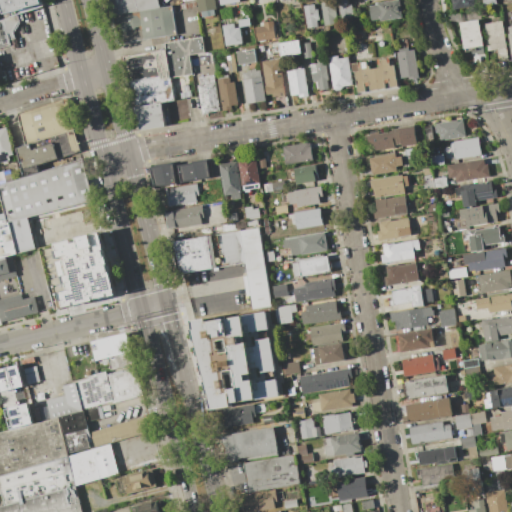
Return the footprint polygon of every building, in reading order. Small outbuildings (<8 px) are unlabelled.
[(5,13),(1,0),(42,0),(43,3),(5,13)] [(113,15),(109,0),(157,0),(160,8),(113,15)] [(197,0),(216,0),(218,9),(214,9),(215,15),(202,17),(201,11),(199,12),(197,0)] [(325,26),(321,1),(331,0),(333,8),(336,8),(337,18),(334,18),(335,24),(325,26)] [(352,23),(341,25),(337,0),(348,0),(349,4),(352,3),(354,14),(351,14),(352,23)] [(393,0),(399,0),(402,18),(380,22),(380,19),(371,20),(369,6),(378,5),(377,3),(393,0)] [(451,0),(473,0),(474,6),(453,10),(451,0)] [(304,6),(314,4),(315,9),(318,9),(319,20),(317,21),(318,26),(307,28),(304,6)] [(176,35),(120,44),(113,15),(160,8),(172,6),(176,35)] [(0,19),(6,18),(22,14),(24,20),(20,21),(13,32),(15,38),(9,40),(10,45),(0,47),(0,19)] [(479,20),(483,46),(476,47),(477,51),(467,52),(466,48),(464,49),(460,23),(479,20)] [(255,28),(260,27),(260,23),(274,21),(277,39),(257,42),(255,28)] [(502,21),(509,61),(499,62),(497,51),(488,52),(484,24),(502,21)] [(222,25),(235,23),(236,28),(242,27),(242,31),(244,43),(226,46),(222,25)] [(169,77),(159,79),(158,76),(129,81),(123,56),(165,49),(164,42),(201,36),(204,52),(188,55),(191,74),(169,77)] [(299,40),(302,54),(281,58),(278,44),(299,40)] [(302,44),(310,42),(313,58),(304,59),(302,44)] [(414,49),(418,77),(408,79),(407,76),(400,78),(396,51),(398,51),(397,49),(407,47),(408,49),(414,49)] [(257,62),(239,65),(237,52),(255,49),(257,62)] [(237,71),(228,73),(225,54),(234,53),(237,71)] [(328,57),(339,56),(339,59),(349,57),(354,85),(343,87),(344,89),(334,91),(328,57)] [(357,92),(354,72),(352,72),(351,63),(365,61),(366,65),(368,65),(369,68),(378,67),(376,59),(387,57),(389,65),(393,64),(396,86),(357,92)] [(284,92),(280,93),(281,96),(273,97),(272,94),(267,95),(261,62),(279,59),(284,92)] [(326,62),(329,80),(327,80),(329,89),(319,90),(319,89),(317,89),(316,82),(313,83),(310,65),(326,62)] [(304,68),(308,96),(299,97),(299,95),(291,96),(287,71),(304,68)] [(266,101),(247,104),(242,73),(247,72),(247,71),(255,69),(255,71),(261,70),(266,101)] [(220,110),(209,112),(209,114),(202,115),(197,85),(200,85),(199,77),(215,75),(220,110)] [(223,110),(218,80),(219,79),(218,76),(228,75),(228,78),(229,78),(230,82),(235,82),(238,104),(231,105),(232,109),(223,110)] [(160,102),(135,106),(129,81),(158,76),(159,79),(169,77),(173,100),(160,102)] [(74,129),(26,145),(18,114),(66,98),(74,129)] [(164,124),(140,129),(135,106),(160,102),(164,124)] [(465,137),(440,141),(439,133),(438,133),(436,124),(462,119),(465,137)] [(417,144),(401,147),(400,144),(394,145),(394,148),(374,151),(373,144),(368,145),(366,136),(370,135),(369,133),(379,131),(379,134),(391,132),(391,129),(414,125),(417,144)] [(0,128),(6,127),(14,155),(9,156),(11,160),(8,161),(9,164),(4,166),(3,162),(0,162),(0,128)] [(26,145),(74,129),(80,151),(38,165),(40,172),(24,177),(17,148),(26,145)] [(478,137),(481,155),(455,159),(454,151),(451,152),(450,143),(454,143),(453,142),(478,137)] [(313,160),(285,165),(283,147),(310,142),(313,160)] [(372,176),(369,158),(395,154),(396,157),(401,156),(403,165),(396,166),(397,172),(372,176)] [(431,167),(429,156),(443,154),(445,164),(431,167)] [(8,223),(7,220),(5,213),(0,193),(0,184),(24,177),(40,172),(83,158),(93,201),(28,218),(8,223)] [(238,161),(256,158),(261,188),(243,191),(238,161)] [(446,166),(484,159),(485,165),(487,165),(490,177),(456,183),(455,177),(449,178),(446,166)] [(212,178),(181,183),(178,166),(209,161),(212,178)] [(236,161),(241,192),(239,193),(240,199),(232,200),(231,194),(224,195),(219,164),(236,161)] [(175,163),(179,186),(155,190),(150,167),(175,163)] [(315,165),(317,173),(315,174),(316,181),(297,184),(294,169),(315,165)] [(370,181),(403,175),(403,177),(408,176),(410,186),(405,187),(406,193),(375,199),(374,189),(372,189),(370,181)] [(433,179),(445,177),(447,188),(435,190),(433,179)] [(284,181),(286,189),(273,191),(272,183),(284,181)] [(497,198),(476,201),(477,206),(463,208),(461,196),(455,197),(454,188),(460,187),(459,186),(471,184),(471,185),(491,182),(493,191),(496,190),(497,198)] [(170,207),(167,189),(201,183),(204,201),(170,207)] [(273,191),(264,193),(263,185),(272,183),(273,191)] [(321,186),(323,195),(319,196),(320,203),(297,207),(296,203),(289,204),(287,192),(321,186)] [(408,214),(375,219),(373,210),(376,209),(375,199),(386,197),(387,199),(405,196),(408,214)] [(436,211),(428,213),(427,205),(435,204),(436,211)] [(464,209),(496,204),(499,221),(467,227),(464,209)] [(287,205),(288,212),(277,214),(276,207),(287,205)] [(176,229),(176,227),(168,228),(165,213),(173,212),(173,211),(202,206),(204,217),(201,218),(202,224),(176,229)] [(244,208),(252,207),(253,210),(259,209),(260,217),(246,219),(244,208)] [(323,225),(297,229),(295,213),(321,209),(323,225)] [(235,213),(237,222),(229,223),(228,214),(235,213)] [(0,258),(0,221),(7,220),(8,223),(28,218),(36,250),(12,256),(0,258)] [(413,235),(379,241),(377,231),(380,231),(378,222),(390,220),(390,221),(410,218),(413,235)] [(467,230),(476,229),(476,230),(498,227),(499,235),(504,235),(505,242),(483,246),(484,251),(471,253),(467,230)] [(272,306),(253,310),(245,263),(240,231),(259,228),(272,306)] [(240,231),(245,263),(182,273),(174,242),(240,231)] [(328,251),(301,255),(301,254),(292,256),(290,248),(284,249),(283,241),(298,238),(298,237),(325,232),(328,251)] [(382,264),(381,255),(384,255),(382,244),(393,242),(394,244),(419,240),(421,249),(414,250),(416,258),(382,264)] [(462,255),(507,248),(508,257),(505,258),(506,266),(469,273),(468,265),(464,266),(462,255)] [(273,251),(275,261),(267,262),(265,252),(273,251)] [(39,314),(0,323),(0,258),(12,256),(17,276),(0,280),(0,299),(21,294),(23,299),(35,297),(39,314)] [(330,272),(301,277),(301,276),(294,277),(291,263),(298,262),(298,261),(328,256),(330,272)] [(418,281),(386,286),(384,277),(387,277),(386,266),(398,264),(398,266),(415,263),(418,281)] [(447,278),(435,280),(433,269),(446,267),(447,278)] [(466,267),(468,276),(449,279),(448,271),(466,267)] [(478,276),(510,270),(511,281),(507,282),(508,289),(481,293),(478,276)] [(335,296),(296,303),(293,289),(305,287),(305,283),(332,278),(335,296)] [(453,296),(463,295),(462,280),(452,280),(453,296)] [(286,284),(288,296),(274,298),(272,286),(286,284)] [(433,302),(423,304),(423,306),(412,308),(412,303),(390,307),(389,300),(390,300),(389,294),(391,293),(391,292),(412,288),(412,287),(430,284),(433,302)] [(511,293),(511,302),(511,310),(489,314),(488,308),(477,310),(475,300),(511,293)] [(342,319),(312,324),(311,323),(303,325),(301,312),(306,311),(305,306),(336,301),(337,309),(340,309),(342,319)] [(274,308),(296,304),(298,317),(292,318),(293,323),(277,325),(274,308)] [(390,313),(431,306),(431,310),(433,309),(434,316),(426,317),(428,326),(397,331),(395,322),(391,322),(390,313)] [(438,312),(454,309),(457,325),(441,327),(438,312)] [(481,320),(492,318),(492,319),(511,316),(511,333),(498,336),(499,341),(485,343),(481,320)] [(313,347),(311,339),(306,340),(305,334),(310,333),(309,328),(344,323),(346,331),(341,332),(342,342),(313,347)] [(436,347),(401,353),(398,334),(433,328),(436,347)] [(446,348),(444,333),(456,331),(459,346),(446,348)] [(128,333),(132,352),(108,358),(96,361),(94,351),(99,349),(97,340),(128,333)] [(256,359),(214,367),(210,366),(207,365),(204,361),(202,357),(203,351),(204,348),(207,345),(210,343),(253,337),(256,359)] [(478,345),(511,339),(511,357),(491,361),(491,359),(481,361),(478,345)] [(345,360),(315,365),(313,348),(343,343),(343,344),(346,344),(347,351),(344,352),(345,360)] [(455,349),(456,358),(443,360),(441,351),(455,349)] [(132,352),(135,364),(111,370),(108,358),(132,352)] [(436,372),(404,377),(401,360),(433,354),(434,360),(438,360),(439,366),(435,366),(436,372)] [(478,359),(479,366),(464,369),(462,362),(478,359)] [(298,361),(300,372),(285,375),(283,364),(298,361)] [(511,383),(494,386),(493,384),(492,384),(491,375),(494,375),(493,368),(511,364),(511,383)] [(83,411),(75,383),(88,379),(87,376),(106,371),(107,375),(135,367),(143,395),(101,406),(83,411)] [(0,373),(19,368),(27,395),(9,401),(4,383),(0,385),(0,373)] [(302,394),(299,376),(351,368),(353,378),(349,379),(350,386),(302,394)] [(408,399),(405,382),(446,375),(449,392),(408,399)] [(83,411),(51,420),(45,401),(64,395),(62,386),(75,383),(83,411)] [(511,405),(499,408),(499,407),(485,409),(484,399),(485,399),(484,392),(496,390),(495,389),(511,386),(511,405)] [(318,394),(350,389),(351,394),(354,393),(356,402),(352,403),(353,407),(313,413),(311,403),(319,401),(318,394)] [(452,415),(408,423),(405,405),(449,398),(452,415)] [(254,423),(222,429),(220,418),(224,417),(223,409),(253,404),(256,416),(253,417),(254,423)] [(460,405),(468,404),(469,413),(461,414),(460,405)] [(83,411),(101,406),(104,418),(86,423),(83,411)] [(29,407),(33,422),(23,425),(19,410),(29,407)] [(303,407),(305,418),(294,420),(292,409),(303,407)] [(511,429),(503,431),(503,429),(492,431),(489,418),(501,416),(500,412),(511,409),(511,429)] [(67,457),(0,475),(0,433),(51,420),(83,411),(86,423),(89,433),(94,450),(67,457)] [(474,436),(473,427),(471,413),(484,411),(486,422),(480,423),(482,435),(474,436)] [(354,430),(325,435),(322,416),(329,415),(330,416),(351,413),(354,430)] [(471,413),(473,427),(456,430),(454,416),(471,413)] [(94,450),(89,433),(147,417),(151,434),(111,445),(94,450)] [(302,439),(298,421),(313,418),(314,427),(318,426),(319,436),(302,439)] [(412,444),(409,427),(442,421),(443,426),(450,425),(452,438),(412,444)] [(273,427),(278,455),(226,464),(222,437),(232,435),(232,434),(273,427)] [(499,434),(504,433),(504,432),(511,430),(511,450),(507,451),(506,443),(501,444),(499,434)] [(359,433),(362,451),(354,453),(355,456),(346,457),(346,454),(327,457),(325,445),(327,445),(326,438),(359,433)] [(476,447),(467,448),(461,449),(459,439),(474,436),(476,447)] [(296,446),(305,444),(307,454),(298,455),(296,446)] [(67,457),(94,450),(111,445),(119,474),(75,486),(67,457)] [(456,458),(450,459),(451,461),(448,461),(448,463),(436,465),(435,463),(420,466),(418,452),(454,446),(456,458)] [(476,447),(478,459),(469,460),(467,448),(476,447)] [(497,447),(498,454),(479,457),(477,450),(497,447)] [(298,455),(307,454),(312,453),(314,462),(300,464),(298,455)] [(295,454),(300,484),(248,493),(243,463),(295,454)] [(511,454),(511,468),(493,472),(491,458),(511,454)] [(365,473),(336,477),(333,461),(362,456),(365,473)] [(75,486),(5,506),(0,487),(0,475),(67,457),(75,486)] [(452,464),(455,481),(422,487),(421,479),(418,480),(416,470),(452,464)] [(477,467),(479,479),(466,481),(464,469),(477,467)] [(156,486),(127,493),(122,476),(152,469),(156,486)] [(368,496),(340,501),(336,482),(365,477),(368,496)] [(0,511),(0,507),(5,506),(75,486),(81,511),(0,511)] [(254,511),(243,511),(242,504),(245,503),(244,495),(275,489),(277,502),(274,502),(275,508),(254,511)] [(504,490),(507,511),(489,511),(488,503),(486,504),(485,493),(488,493),(487,491),(494,490),(494,492),(504,490)] [(283,501),(296,499),(297,507),(284,509),(283,501)] [(486,511),(468,511),(468,510),(474,509),(472,501),(484,499),(486,511)] [(131,511),(158,511),(155,500),(130,507),(131,511)] [(361,502),(373,500),(374,508),(363,510),(361,502)]
